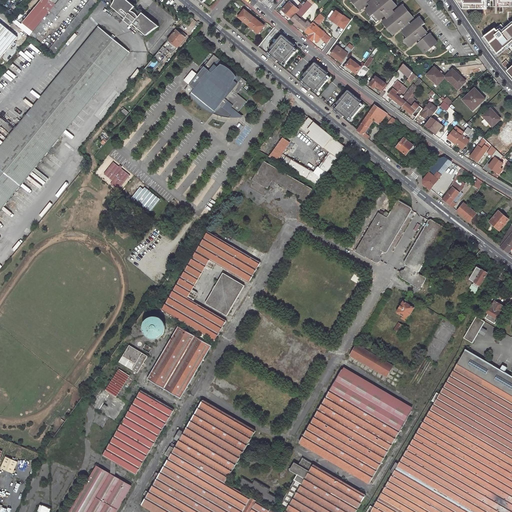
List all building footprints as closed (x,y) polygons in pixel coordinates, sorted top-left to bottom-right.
[(51,0),(42,0),(23,24),(33,32),(56,4),(55,3),(51,0)] [(68,0),(59,0),(56,4),(30,37),(35,41),(68,0)] [(99,1),(97,0),(90,0),(48,52),(54,56),(99,1)] [(115,0),(113,7),(126,18),(125,21),(132,27),(134,25),(147,36),(160,26),(143,12),(142,14),(134,9),(136,7),(128,0),(115,0)] [(424,54),(436,43),(429,34),(426,37),(424,35),(426,33),(421,27),(424,24),(418,17),(410,25),(408,22),(412,19),(401,5),(393,13),(391,10),(395,6),(390,0),(377,0),(376,1),(375,0),(349,0),(359,11),(367,4),(369,6),(365,10),(375,23),(384,16),(386,18),(381,22),(392,35),(400,28),(402,30),(401,32),(406,38),(403,40),(409,47),(417,40),(419,42),(416,45),(424,54)] [(456,0),(463,9),(486,9),(486,6),(486,0),(456,0)] [(290,2),(283,10),(292,18),(295,14),(296,15),(296,14),(300,10),(290,2)] [(297,15),(300,18),(308,9),(303,6),(300,10),(296,14),(297,15)] [(254,18),(244,10),(238,17),(248,25),(254,18)] [(351,21),(336,10),(330,19),(344,30),(351,21)] [(322,22),(325,18),(320,14),(314,21),(319,25),(322,22)] [(297,15),(292,20),(295,23),(294,25),(298,28),(300,27),(305,31),(311,24),(308,21),(306,23),(300,18),(297,15)] [(248,25),(259,34),(265,26),(254,18),(248,25)] [(0,58),(18,37),(0,22),(0,58)] [(314,23),(306,32),(310,35),(308,37),(313,41),(315,39),(318,42),(321,39),(326,33),(314,23)] [(495,28),(484,36),(497,54),(511,41),(511,24),(502,32),(500,29),(497,30),(495,28)] [(98,25),(24,111),(31,117),(102,29),(98,25)] [(0,209),(58,138),(53,134),(87,91),(105,70),(124,47),(102,29),(31,117),(24,111),(0,142),(0,209)] [(176,31),(168,41),(154,57),(144,70),(151,76),(173,47),(174,46),(177,48),(187,36),(181,32),(180,34),(176,31)] [(331,38),(326,33),(321,39),(327,44),(331,38)] [(272,55),(271,57),(277,62),(278,60),(282,64),(284,61),(286,63),(296,52),(294,50),(296,48),(294,47),(292,45),(293,43),(282,35),(274,45),(275,47),(273,50),(270,53),(272,55)] [(497,54),(484,36),(483,37),(491,50),(495,55),(497,54)] [(338,46),(331,55),(342,62),(348,54),(338,46)] [(87,91),(53,134),(58,138),(129,51),(124,47),(105,70),(87,91)] [(247,82),(214,55),(208,61),(202,69),(184,90),(189,96),(190,94),(193,98),(196,102),(201,106),(206,110),(210,112),(219,116),(222,117),(224,118),(227,118),(229,118),(233,113),(235,111),(237,113),(247,102),(237,94),(247,82)] [(350,58),(345,65),(356,74),(362,66),(350,58)] [(306,84),(304,85),(310,90),(312,88),(316,92),(318,90),(320,91),(329,80),(327,78),(329,76),(327,75),(325,73),(326,71),(316,63),(307,73),(309,75),(306,78),(303,81),(306,84)] [(404,63),(399,70),(409,78),(413,73),(404,63)] [(363,78),(369,69),(364,65),(362,68),(358,74),(363,78)] [(435,67),(428,75),(438,85),(446,77),(435,67)] [(467,81),(453,69),(446,77),(459,89),(467,81)] [(407,81),(410,83),(416,76),(413,73),(409,78),(407,81)] [(376,76),(369,84),(374,88),(377,85),(382,88),(385,83),(376,76)] [(394,89),(389,95),(393,98),(403,86),(398,81),(393,88),(394,89)] [(400,97),(407,89),(403,86),(393,98),(392,100),(396,103),(397,102),(403,106),(417,87),(415,85),(413,84),(402,99),(400,97)] [(475,88),(463,100),(473,110),(484,99),(478,93),(479,92),(475,88)] [(337,113),(343,118),(344,115),(348,119),(350,117),(352,118),(362,107),(360,105),(362,103),(360,102),(357,100),(359,99),(348,90),(340,100),(341,102),(338,105),(336,108),(338,111),(337,113)] [(446,97),(443,100),(449,106),(452,102),(446,97)] [(409,98),(403,106),(416,117),(423,109),(409,98)] [(430,102),(420,115),(425,118),(428,115),(432,117),(438,109),(430,102)] [(449,106),(444,102),(440,106),(446,111),(450,107),(449,106)] [(382,110),(375,105),(359,129),(357,131),(363,136),(374,121),(382,110)] [(491,108),(483,115),(492,126),(500,118),(491,108)] [(374,121),(379,125),(387,114),(382,110),(374,121)] [(425,125),(436,133),(442,125),(432,117),(425,125)] [(334,138),(310,118),(301,130),(325,149),(334,138)] [(506,146),(511,140),(511,127),(509,124),(497,137),(506,146)] [(454,130),(448,138),(456,144),(462,135),(463,134),(459,131),(457,133),(454,130)] [(456,144),(463,149),(469,141),(465,137),(462,135),(456,144)] [(278,161),(290,144),(283,138),(269,158),(277,162),(278,161)] [(346,148),(334,138),(325,149),(330,153),(338,159),(346,148)] [(404,138),(397,148),(406,155),(413,145),(404,138)] [(482,149),(487,142),(485,140),(483,138),(478,146),(482,149)] [(478,146),(470,156),(475,160),(478,163),(487,152),(486,152),(491,145),(487,142),(482,149),(478,146)] [(492,146),(488,151),(493,155),(497,150),(492,146)] [(495,157),(499,160),(502,155),(497,150),(493,155),(492,155),(495,157)] [(330,153),(317,170),(326,176),(338,159),(330,153)] [(441,159),(430,173),(435,177),(438,172),(442,176),(453,162),(445,157),(441,159)] [(495,157),(489,166),(499,174),(503,169),(500,167),(503,163),(499,160),(495,157)] [(323,180),(287,158),(283,164),(282,166),(318,187),(323,180)] [(313,189),(266,161),(260,171),(259,170),(254,180),(267,188),(272,178),(302,196),(300,199),(306,203),(313,189)] [(119,167),(114,162),(104,174),(113,181),(111,184),(118,190),(130,176),(121,169),(123,167),(120,165),(119,167)] [(47,168),(44,172),(47,175),(44,178),(47,180),(56,171),(54,169),(51,172),(47,168)] [(439,180),(438,180),(435,177),(430,173),(423,181),(424,183),(424,184),(431,190),(439,180)] [(479,179),(474,186),(480,189),(484,182),(479,179)] [(453,188),(457,191),(460,187),(454,182),(451,186),(453,188)] [(143,189),(140,187),(131,198),(149,213),(160,199),(145,187),(143,189)] [(460,193),(457,191),(453,188),(443,200),(453,208),(456,206),(452,203),(460,193)] [(397,202),(388,218),(379,213),(357,251),(366,257),(366,256),(377,262),(378,262),(379,262),(380,261),(381,260),(382,258),(381,257),(381,256),(380,256),(383,251),(386,253),(388,252),(412,210),(412,208),(398,200),(397,202)] [(477,213),(465,204),(458,212),(470,222),(477,213)] [(500,211),(491,221),(501,230),(509,219),(500,211)] [(445,227),(431,219),(429,220),(405,262),(405,264),(409,266),(406,270),(405,270),(404,270),(403,270),(402,270),(401,271),(401,272),(400,273),(400,274),(401,275),(402,277),(412,283),(412,284),(420,289),(426,278),(418,274),(445,227)] [(511,226),(504,241),(503,240),(499,246),(500,248),(506,252),(508,253),(511,248),(511,226)] [(261,263),(209,232),(162,311),(215,341),(227,321),(189,298),(210,260),(249,283),(261,263)] [(488,273),(477,266),(469,279),(475,282),(473,285),(478,288),(479,285),(480,286),(488,273)] [(499,278),(503,281),(504,279),(507,273),(503,270),(499,278)] [(246,285),(224,273),(206,304),(228,316),(246,285)] [(415,307),(405,301),(399,312),(409,318),(415,307)] [(492,304),(487,312),(489,314),(487,318),(495,323),(503,310),(502,310),(504,306),(495,301),(493,304),(492,304)] [(476,317),(485,322),(485,321),(481,319),(483,316),(478,313),(476,317)] [(476,317),(464,338),(472,342),(478,332),(481,328),(485,322),(476,317)] [(152,321),(151,322),(150,323),(149,325),(148,326),(147,328),(147,329),(148,331),(148,333),(149,334),(151,335),(152,336),(154,336),(156,336),(157,336),(159,336),(160,335),(161,333),(162,332),(163,330),(163,329),(163,327),(162,325),(161,324),(160,323),(159,322),(157,321),(156,321),(154,321),(152,321)] [(212,346),(179,327),(148,379),(181,399),(212,346)] [(394,367),(357,345),(351,356),(387,377),(394,367)] [(143,354),(130,347),(120,363),(133,371),(143,354)] [(511,511),(511,375),(466,349),(399,463),(370,511),(511,511)] [(129,377),(119,370),(111,383),(114,385),(108,393),(115,398),(129,377)] [(412,411),(343,370),(299,443),(369,484),(412,411)] [(111,383),(106,391),(108,393),(114,385),(111,383)] [(175,410),(142,390),(103,456),(136,476),(175,410)] [(256,431),(204,400),(142,505),(154,511),(355,511),(365,495),(303,459),(299,466),(295,463),(290,470),(298,475),(281,504),(288,508),(285,511),(274,511),(225,483),(256,431)] [(114,511),(130,486),(101,469),(94,481),(103,486),(102,489),(88,482),(70,511),(114,511)] [(270,490),(255,481),(253,485),(243,479),(240,484),(275,505),(278,499),(268,493),(270,490)]
